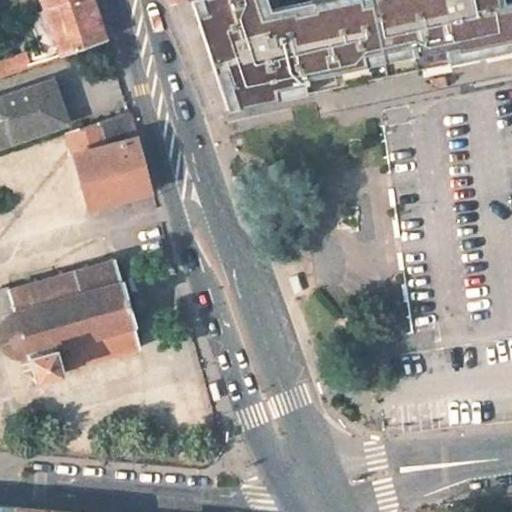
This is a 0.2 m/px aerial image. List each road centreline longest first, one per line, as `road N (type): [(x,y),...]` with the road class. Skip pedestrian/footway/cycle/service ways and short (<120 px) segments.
road 1 (primary): [(118,0),(225,350),(294,497)]
road 2 (primary): [(332,485),(290,399),(148,0)]
road 3 (unclassified): [(0,485),(252,506),(294,497)]
road 4 (residential): [(332,485),(511,455)]
